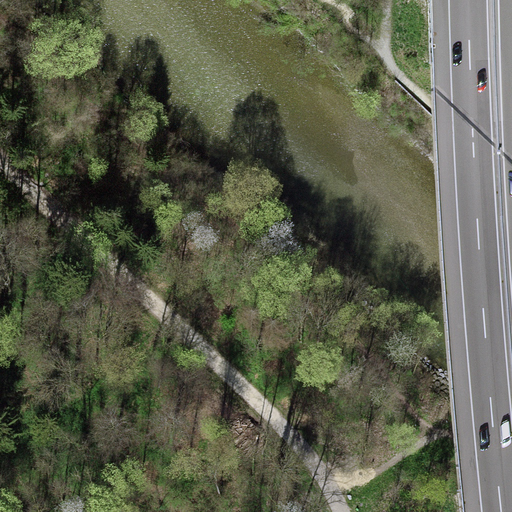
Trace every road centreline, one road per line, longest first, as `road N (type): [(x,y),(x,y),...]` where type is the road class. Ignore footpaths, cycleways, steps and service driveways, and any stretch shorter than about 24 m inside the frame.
road 1 (motorway): [(468,0),(501,511)]
road 2 (track): [(0,154),(342,498)]
road 3 (track): [(511,179),(386,56)]
